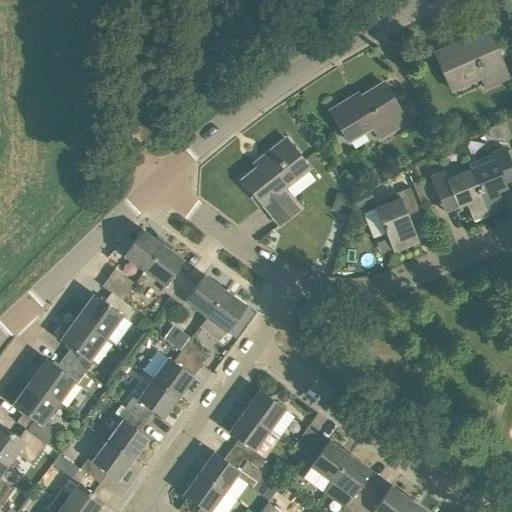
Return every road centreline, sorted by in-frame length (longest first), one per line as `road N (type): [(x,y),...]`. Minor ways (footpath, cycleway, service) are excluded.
road 1 (tertiary): [(157,183),(237,114),(384,22),(438,0)]
road 2 (residential): [(482,511),(257,344)]
road 3 (residential): [(511,233),(412,277),(346,295),(297,285)]
road 4 (residential): [(131,511),(257,344)]
road 5 (track): [(157,183),(133,154),(145,0)]
road 6 (tertiary): [(24,309),(157,183)]
road 7 (residential): [(297,285),(157,183)]
